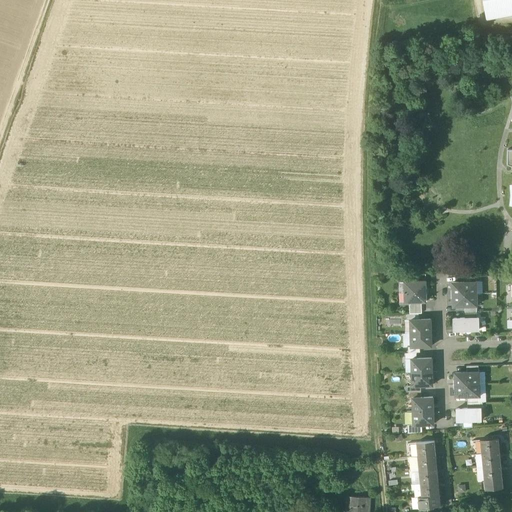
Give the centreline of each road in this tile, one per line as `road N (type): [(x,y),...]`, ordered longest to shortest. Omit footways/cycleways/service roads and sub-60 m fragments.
road 1 (track): [(388,511),(371,134),(382,0)]
road 2 (track): [(0,131),(48,0)]
